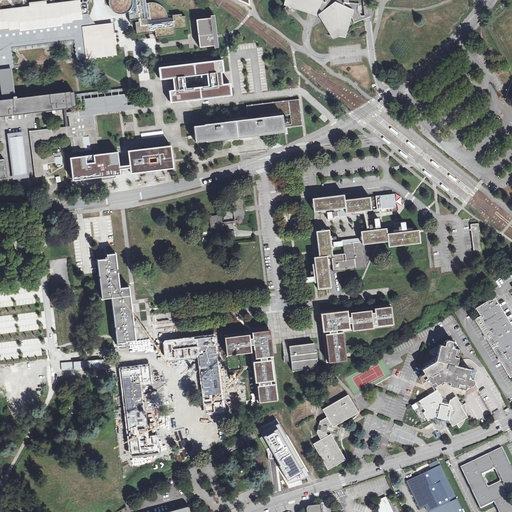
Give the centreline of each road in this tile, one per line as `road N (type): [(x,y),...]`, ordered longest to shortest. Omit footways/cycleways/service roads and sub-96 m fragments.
road 1 (tertiary): [(488,0),(417,75),(262,163),(93,205),(0,205)]
road 2 (unclassified): [(511,416),(444,449),(253,511)]
